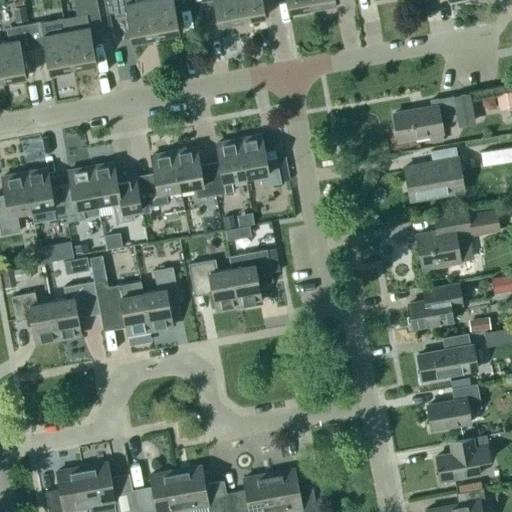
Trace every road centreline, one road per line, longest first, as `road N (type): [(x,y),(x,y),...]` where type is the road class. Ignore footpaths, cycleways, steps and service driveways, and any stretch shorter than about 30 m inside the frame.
road 1 (residential): [(0,451),(101,433),(133,375),(189,365),(205,379),(216,419),(235,429),(370,406)]
road 2 (residential): [(370,406),(352,316),(330,302),(289,73)]
road 3 (residential): [(0,126),(289,73)]
road 4 (residential): [(289,73),(486,36)]
